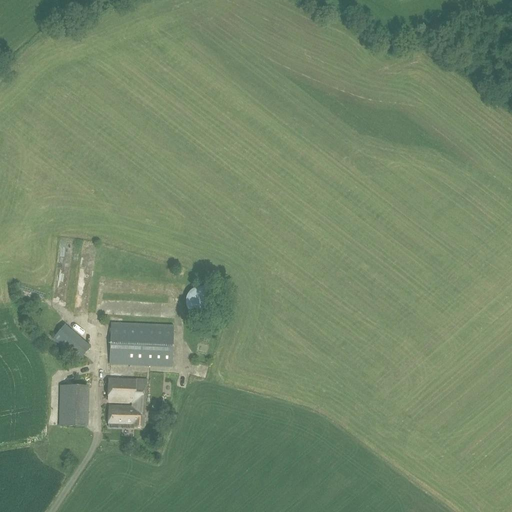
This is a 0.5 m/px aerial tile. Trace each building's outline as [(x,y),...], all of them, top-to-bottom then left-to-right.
[(215,297),(214,295),(213,293),(212,292),(211,290),(209,289),(207,288),(205,288),(204,287),(201,287),(196,288),(194,289),(190,292),(189,293),(188,295),(187,298),(186,301),(186,303),(186,306),(187,309),(188,311),(190,314),(192,315),(194,317),(197,318),(201,318),(203,318),(206,317),(209,316),(211,314),(212,313),(214,311),(215,309),(216,307),(217,304),(217,302),(216,299),(215,297)] [(173,367),(174,326),(111,324),(110,365),(173,367)] [(79,361),(90,348),(65,326),(53,339),(79,361)] [(109,402),(133,403),(133,408),(109,407),(109,427),(144,428),(144,380),(109,380),(109,402)] [(86,387),(61,386),(59,426),(85,427),(86,387)]
